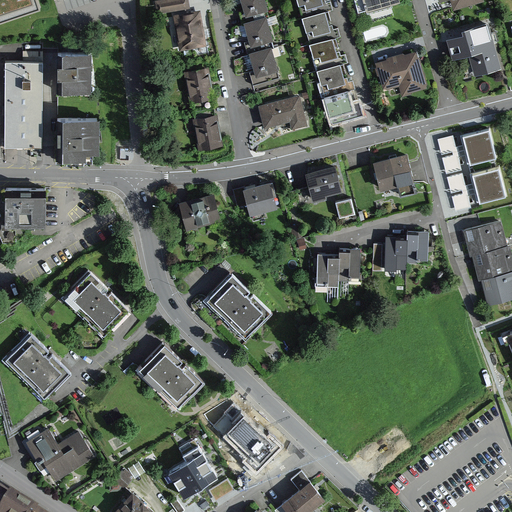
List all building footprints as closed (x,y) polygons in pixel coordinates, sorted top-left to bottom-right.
[(0,0),(0,19),(39,7),(36,0),(0,0)] [(189,0),(169,0),(159,2),(161,14),(191,8),(189,0)] [(268,0),(245,0),(249,15),(271,10),(268,0)] [(327,0),(303,0),(306,11),(329,5),(327,0)] [(355,0),(359,13),(404,2),(403,0),(355,0)] [(454,0),(457,9),(484,0),(454,0)] [(202,12),(174,16),(180,51),(208,47),(202,12)] [(331,12),(308,18),(313,39),(336,33),(331,12)] [(270,17),(248,22),(253,45),(276,40),(270,17)] [(467,38),(450,42),(455,59),(470,55),(476,77),(498,71),(487,28),(466,34),(467,38)] [(337,38),(315,44),(320,65),(343,59),(337,38)] [(275,47),(253,53),(258,76),(281,70),(275,47)] [(24,60),(43,60),(43,50),(24,50),(24,60)] [(89,53),(60,52),(59,93),(89,94),(89,53)] [(418,53),(379,65),(387,90),(402,85),(405,94),(429,87),(418,53)] [(44,60),(6,60),(6,145),(43,145),(44,60)] [(345,65),(323,71),(328,91),(351,85),(345,65)] [(212,67),(188,70),(193,103),(217,100),(212,67)] [(352,92),(330,98),(335,118),(358,112),(352,92)] [(298,95),(260,105),(266,128),(290,122),(292,130),(306,126),(298,95)] [(220,116),(196,120),(202,151),(226,147),(220,116)] [(100,118),(60,118),(60,162),(91,162),(91,149),(100,149),(100,118)] [(490,128),(463,134),(470,164),(497,157),(490,128)] [(409,157),(375,165),(382,193),(401,188),(403,196),(418,192),(409,157)] [(508,198),(499,166),(471,173),(480,206),(508,198)] [(337,167),(307,174),(313,200),(328,197),(331,211),(346,207),(337,167)] [(245,186),(234,189),(239,208),(250,206),(253,216),(280,209),(274,184),(246,191),(245,186)] [(53,191),(8,189),(0,191),(0,232),(4,243),(15,244),(52,226),(53,191)] [(311,189),(297,192),(301,206),(314,203),(311,189)] [(216,194),(182,202),(189,230),(223,221),(216,194)] [(499,223),(462,232),(468,259),(474,258),(479,280),(485,279),(491,304),(511,299),(511,254),(510,248),(505,249),(499,223)] [(407,237),(386,237),(386,270),(407,270),(407,263),(428,263),(429,232),(407,231),(407,237)] [(338,256),(318,255),(317,284),(339,284),(339,281),(360,282),(361,250),(338,250),(338,256)] [(132,309),(92,271),(66,299),(106,337),(132,309)] [(272,312),(232,274),(205,302),(246,340),(272,312)] [(74,371),(33,333),(7,361),(48,399),(74,371)] [(204,384),(164,346),(138,374),(178,412),(204,384)] [(234,403),(214,426),(249,457),(245,461),(257,471),(279,448),(234,403)] [(48,428),(27,441),(52,481),(90,457),(75,432),(58,443),(48,428)] [(186,452),(198,444),(195,438),(182,446),(186,452)] [(215,473),(203,452),(173,470),(186,491),(215,473)] [(130,468),(136,477),(142,473),(136,463),(130,468)] [(304,470),(292,480),(300,491),(280,507),(283,511),(307,511),(326,498),(304,470)] [(134,482),(123,472),(117,479),(128,488),(134,482)] [(215,498),(234,490),(230,479),(211,487),(215,498)] [(46,511),(16,493),(3,511),(46,511)] [(155,511),(133,493),(117,511),(155,511)] [(179,498),(174,502),(180,511),(183,511),(187,509),(179,498)]
